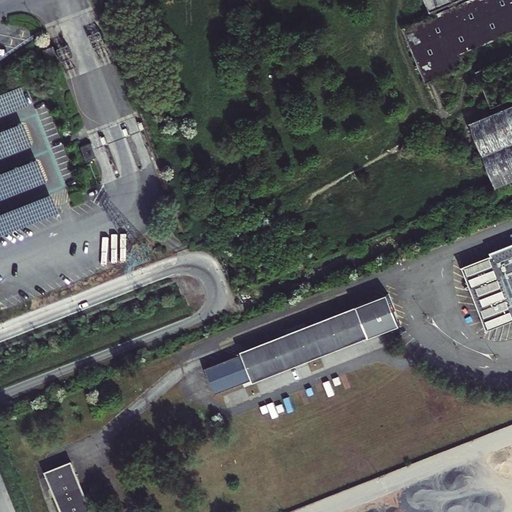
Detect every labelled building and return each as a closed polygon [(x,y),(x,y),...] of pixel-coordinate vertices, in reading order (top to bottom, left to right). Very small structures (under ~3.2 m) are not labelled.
[(511,0),(456,0),(402,22),(426,79),(436,74),(466,62),(461,50),(511,28),(511,0)] [(511,0),(428,0),(431,8),(450,0),(511,0)] [(53,46),(42,50),(47,64),(58,60),(53,46)] [(511,54),(477,69),(490,101),(492,105),(511,96),(511,54)] [(484,103),(490,101),(477,69),(471,71),(484,103)] [(447,101),(436,74),(426,79),(437,105),(447,101)] [(511,103),(471,121),(496,184),(511,177),(511,103)] [(90,142),(80,146),(85,160),(96,156),(90,142)] [(511,247),(463,266),(487,330),(511,320),(511,247)] [(358,306),(370,336),(400,324),(388,294),(358,306)] [(358,306),(226,360),(236,386),(370,336),(358,306)] [(226,360),(203,369),(213,394),(236,386),(226,360)] [(92,511),(72,462),(48,472),(64,511),(92,511)]
